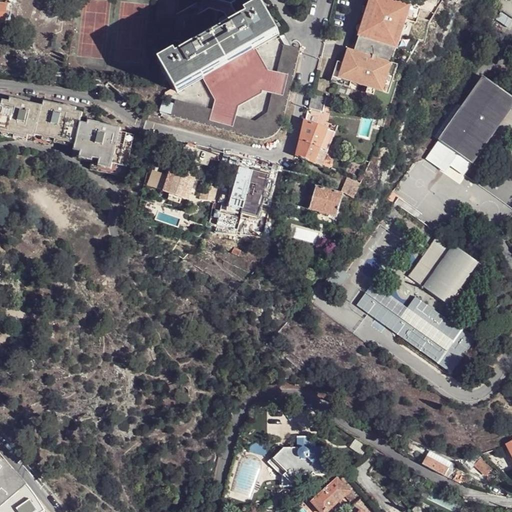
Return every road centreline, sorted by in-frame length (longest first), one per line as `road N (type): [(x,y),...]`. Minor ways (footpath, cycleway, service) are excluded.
road 1 (unclassified): [(322,0),(282,154),(263,156),(115,109),(0,88)]
road 2 (residential): [(212,511),(236,415),(277,389),(299,390),(455,487),(511,502)]
